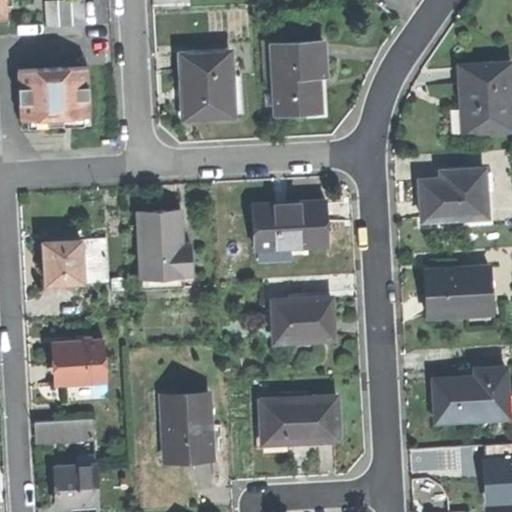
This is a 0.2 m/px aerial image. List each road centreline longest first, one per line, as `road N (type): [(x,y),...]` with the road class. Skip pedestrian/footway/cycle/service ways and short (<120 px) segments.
road 1 (residential): [(143,168),(17,176),(5,189),(24,511)]
road 2 (residential): [(372,153),(391,511)]
road 3 (residential): [(372,153),(143,168)]
road 4 (unknown): [(17,176),(6,66),(69,47)]
road 5 (residential): [(445,0),(384,96),(372,153)]
road 6 (residential): [(143,168),(133,0)]
